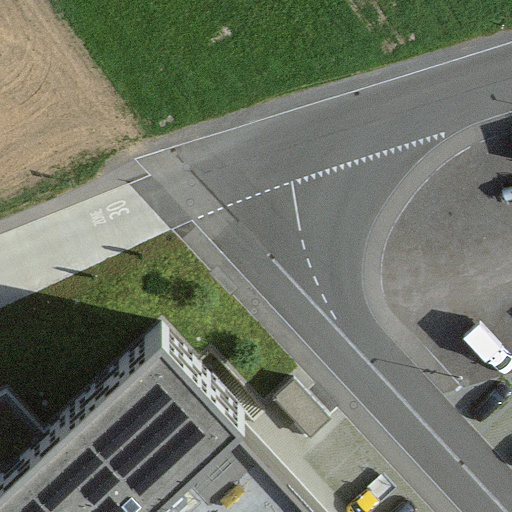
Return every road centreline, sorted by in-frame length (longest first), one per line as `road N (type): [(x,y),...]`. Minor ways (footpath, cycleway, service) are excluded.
road 1 (residential): [(506,511),(314,302),(280,221),(271,166)]
road 2 (unclassified): [(271,166),(156,182),(0,249)]
road 3 (unclassified): [(511,91),(271,166)]
